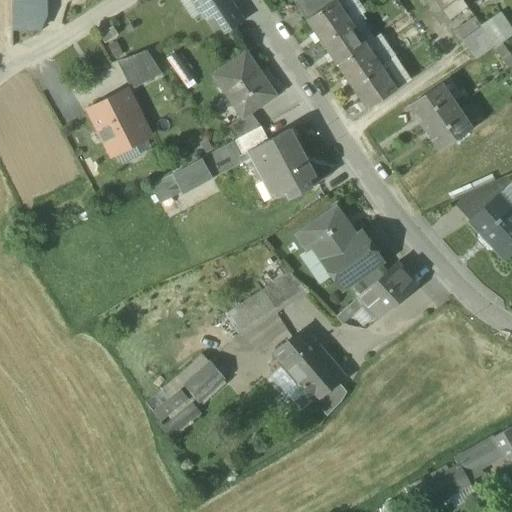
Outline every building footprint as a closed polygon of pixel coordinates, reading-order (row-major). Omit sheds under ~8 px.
[(12,0),(12,31),(37,31),(36,0),(12,0)] [(195,0),(207,17),(214,12),(228,3),(225,0),(195,0)] [(296,0),(292,2),(305,21),(333,2),(331,0),(296,0)] [(350,0),(336,0),(335,1),(350,23),(361,15),(350,0)] [(456,0),(434,0),(441,10),(456,0)] [(466,8),(460,0),(456,0),(441,10),(448,20),(466,8)] [(305,21),(320,43),(350,23),(335,1),(333,2),(305,21)] [(239,20),(228,3),(214,12),(225,30),(239,20)] [(490,21),(503,41),(511,34),(511,31),(500,14),(490,21)] [(493,47),(503,41),(490,21),(480,28),(486,38),(493,47)] [(320,43),(336,65),(365,45),(350,23),(320,43)] [(99,35),(104,44),(117,36),(112,27),(99,35)] [(461,40),(468,50),(486,38),(480,28),(461,40)] [(493,47),(486,38),(468,50),(475,60),(493,48),(493,47)] [(405,84),(390,61),(374,39),(365,45),(381,67),(387,76),(396,90),(405,84)] [(336,65),(351,88),(381,67),(365,45),(336,65)] [(180,49),(169,53),(182,87),(193,82),(180,49)] [(132,90),(161,75),(145,51),(117,62),(132,90)] [(241,117),(242,118),(250,113),(274,96),(245,54),(213,76),(241,117)] [(387,76),(381,67),(351,88),(366,110),(396,90),(387,76)] [(408,106),(423,128),(454,107),(438,85),(408,106)] [(89,112),(111,154),(147,136),(126,93),(89,112)] [(469,130),(454,107),(423,128),(438,151),(469,130)] [(226,128),(235,140),(256,129),(260,127),(250,113),(242,118),(241,117),(226,128)] [(264,143),(267,141),(260,127),(256,129),(264,143)] [(264,143),(256,129),(235,140),(232,142),(240,157),(247,154),(254,150),(253,149),(264,143)] [(254,150),(279,196),(314,177),(289,129),(267,141),(264,143),(253,149),(254,150)] [(215,152),(200,159),(208,175),(240,157),(232,142),(215,152)] [(279,196),(254,150),(247,154),(272,200),(279,196)] [(200,159),(171,175),(180,192),(209,176),(208,175),(200,159)] [(163,201),(180,192),(171,175),(154,184),(163,201)] [(494,182),(471,192),(483,205),(496,194),(498,196),(503,191),(494,182)] [(511,186),(510,185),(503,191),(498,196),(511,210),(511,186)] [(470,218),(483,205),(471,192),(453,200),(454,202),(470,218)] [(488,248),(500,261),(511,250),(511,210),(498,196),(496,194),(483,205),(470,218),(467,221),(484,239),(490,246),(488,248)] [(332,276),(340,288),(379,260),(360,232),(355,236),(352,238),(343,225),(346,223),(335,207),(295,236),(306,251),(312,247),(332,276)] [(465,223),(488,248),(490,246),(467,221),(465,223)] [(352,238),(355,236),(346,223),(343,225),(352,238)] [(318,286),(332,276),(312,247),(306,251),(298,257),(318,286)] [(396,263),(348,307),(353,313),(363,304),(377,319),(415,285),(396,263)] [(289,274),(263,292),(274,309),(289,299),(304,289),(289,274)] [(246,328),(274,309),(263,292),(234,310),(246,328)] [(342,323),(353,313),(348,307),(336,318),(342,323)] [(274,354),(283,365),(303,347),(294,336),(274,354)] [(283,365),(282,365),(313,402),(337,382),(342,377),(311,340),(303,347),(283,365)] [(183,389),(187,386),(209,368),(199,356),(145,401),(155,412),(183,389)] [(217,361),(209,368),(187,386),(197,399),(226,371),(217,361)] [(301,413),(313,402),(282,365),(270,376),(301,413)] [(313,402),(326,417),(340,403),(346,393),(337,382),(313,402)] [(193,401),(183,389),(155,412),(165,424),(193,401)] [(504,456),(511,470),(511,431),(510,428),(493,439),(501,453),(504,456)] [(493,439),(467,454),(474,464),(501,453),(493,439)] [(504,456),(501,453),(474,464),(461,472),(465,479),(504,456)] [(461,472),(474,464),(467,454),(455,461),(456,464),(461,472)] [(467,482),(465,479),(461,472),(456,464),(421,484),(432,502),(467,482)]
